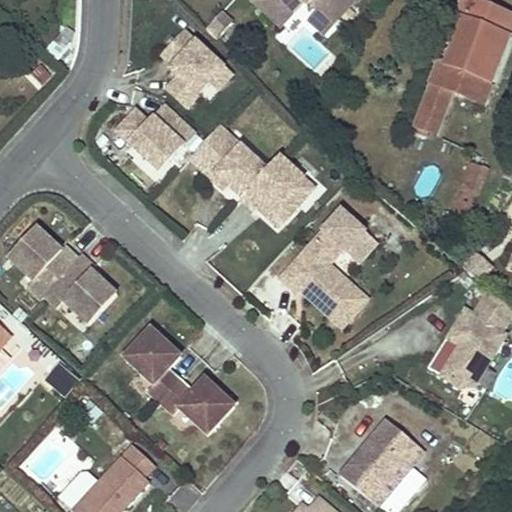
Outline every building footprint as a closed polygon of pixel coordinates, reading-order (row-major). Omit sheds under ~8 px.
[(356,0),(254,0),(253,2),(281,28),(306,0),(318,12),(333,25),(356,0)] [(492,86),(510,39),(511,33),(511,15),(474,0),(464,0),(458,19),(464,21),(446,67),(440,64),(416,127),(418,128),(428,131),(437,135),(453,93),(485,106),(492,86)] [(323,37),(333,25),(318,12),(308,23),(323,37)] [(217,41),(232,24),(221,15),(206,30),(217,41)] [(211,83),(224,70),(185,34),(163,58),(175,68),(176,66),(184,73),(179,79),(167,91),(187,109),(211,83)] [(504,91),(511,70),(511,39),(510,39),(492,86),(504,91)] [(184,73),(176,66),(175,68),(171,72),(179,79),(184,73)] [(219,91),(232,77),(224,70),(211,83),(219,91)] [(160,172),(194,135),(165,108),(150,125),(136,113),(117,133),(160,172)] [(268,172),(241,148),(234,157),(223,146),(230,138),(220,128),(191,160),(202,171),(207,167),(228,186),(224,190),(242,207),(245,204),(241,201),(268,172)] [(426,136),(428,131),(418,128),(417,133),(426,136)] [(241,148),(230,138),(223,146),(234,157),(241,148)] [(97,150),(114,166),(124,156),(107,139),(97,150)] [(241,201),(245,204),(254,212),(257,209),(263,203),(284,223),(314,190),(280,159),(268,172),(241,201)] [(466,219),(483,170),(469,166),(452,214),(466,219)] [(228,186),(207,167),(202,171),(223,190),(224,190),(228,186)] [(471,221),(488,172),(483,170),(466,219),(471,221)] [(284,223),(263,203),(257,209),(278,229),(284,223)] [(347,255),(366,233),(342,212),(324,231),(303,256),(280,281),(295,295),(299,291),(302,287),(306,289),(302,294),(342,330),(368,301),(330,267),(343,251),(347,255)] [(303,256),(324,231),(312,221),(290,245),(303,256)] [(44,298),(78,260),(65,248),(62,252),(59,256),(46,245),(50,241),(36,229),(8,260),(34,283),(27,290),(41,302),(44,298)] [(359,266),(378,244),(366,233),(347,255),(359,266)] [(62,252),(50,241),(46,245),(59,256),(62,252)] [(480,283),(493,268),(474,251),(461,267),(480,283)] [(89,327),(117,296),(104,284),(100,288),(88,276),(92,273),(95,269),(81,257),(78,260),(44,298),(57,311),(64,303),(89,327)] [(104,284),(92,273),(88,276),(100,288),(104,284)] [(476,387),(507,337),(502,333),(511,317),(511,311),(489,292),(474,316),(466,311),(448,340),(447,339),(429,369),(462,390),(476,387)] [(0,326),(0,349),(11,337),(0,326)] [(166,338),(157,329),(153,333),(163,342),(166,338)] [(182,382),(170,370),(181,358),(163,342),(153,333),(151,331),(124,360),(154,387),(148,393),(161,405),(182,382)] [(81,382),(60,364),(46,379),(66,398),(81,382)] [(208,437),(235,408),(233,407),(224,398),(205,381),(194,393),(182,382),(161,405),(174,417),(179,411),(208,437)] [(237,403),(227,394),(224,398),(233,407),(237,403)] [(103,412),(93,403),(87,410),(97,419),(103,412)] [(378,509),(424,454),(387,422),(340,477),(378,509)] [(125,511),(150,485),(145,480),(157,468),(132,447),(72,511),(125,511)] [(333,511),(319,500),(308,511),(307,511),(302,507),(298,511),(333,511)]
